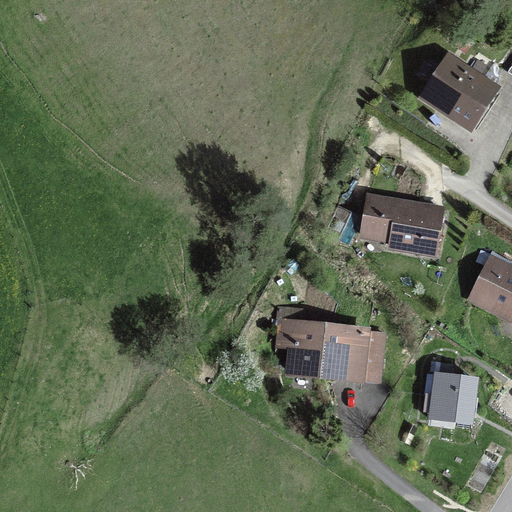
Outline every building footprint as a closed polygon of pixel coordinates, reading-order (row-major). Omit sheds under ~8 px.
[(468,127),(493,91),(449,61),(425,98),(468,127)] [(359,240),(394,246),(393,250),(431,257),(440,213),(367,199),(359,240)] [(349,215),(334,208),(320,235),(334,242),(349,215)] [(511,274),(489,262),(468,303),(511,326),(511,274)] [(287,327),(281,378),(373,389),(379,338),(287,327)] [(465,387),(427,381),(422,417),(438,419),(437,427),(458,430),(465,387)]
